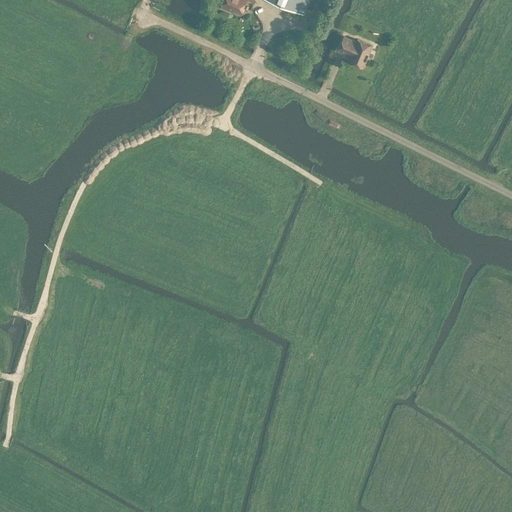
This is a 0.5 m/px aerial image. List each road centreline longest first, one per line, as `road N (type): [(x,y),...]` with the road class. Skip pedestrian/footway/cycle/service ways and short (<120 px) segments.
road 1 (track): [(320,183),(204,119),(174,122),(110,152),(75,197),(0,451)]
road 2 (unclassified): [(511,194),(162,23)]
